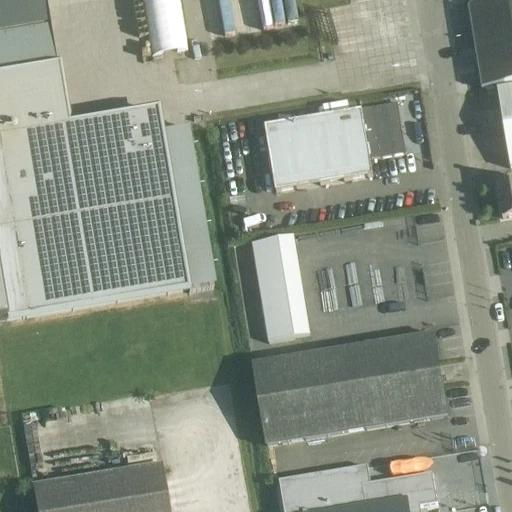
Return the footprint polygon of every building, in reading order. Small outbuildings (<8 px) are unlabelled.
[(34,0),(52,24),(80,4),(77,0),(34,0)] [(200,0),(203,48),(214,47),(212,0),(200,0)] [(511,85),(511,0),(476,0),(469,11),(482,91),(511,85)] [(49,28),(0,36),(0,286),(6,323),(185,293),(185,292),(159,134),(155,113),(67,128),(57,68),(56,69),(49,28)] [(511,89),(497,92),(511,171),(511,170),(511,89)] [(370,162),(405,156),(397,108),(266,130),(277,194),(373,178),(370,162)] [(511,181),(497,184),(503,221),(511,219),(511,181)] [(304,341),(291,239),(250,244),(263,346),(304,341)] [(434,336),(414,340),(256,366),(270,448),(448,419),(434,336)] [(163,511),(156,466),(31,488),(35,511),(163,511)] [(433,476),(371,486),(368,469),(280,483),(284,511),(421,511),(421,509),(438,506),(433,476)]
